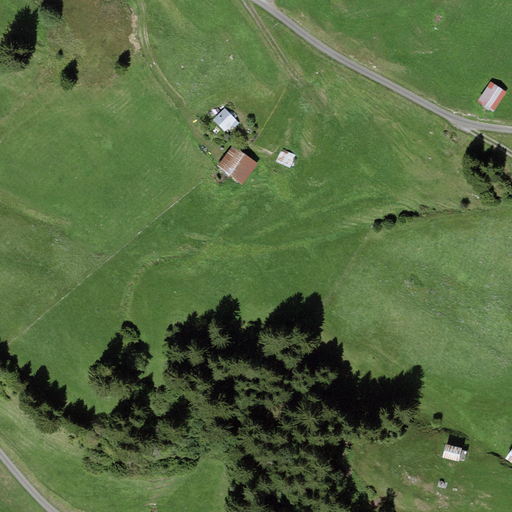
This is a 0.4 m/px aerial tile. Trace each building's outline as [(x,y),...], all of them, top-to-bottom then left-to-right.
[(495,82),(483,102),(500,112),(511,92),(495,82)] [(226,109),(217,122),(229,135),(238,122),(226,109)] [(261,167),(234,150),(221,168),(248,186),(261,167)] [(298,156),(284,151),(279,163),(293,168),(298,156)] [(462,449),(445,445),(442,458),(458,462),(462,449)]
